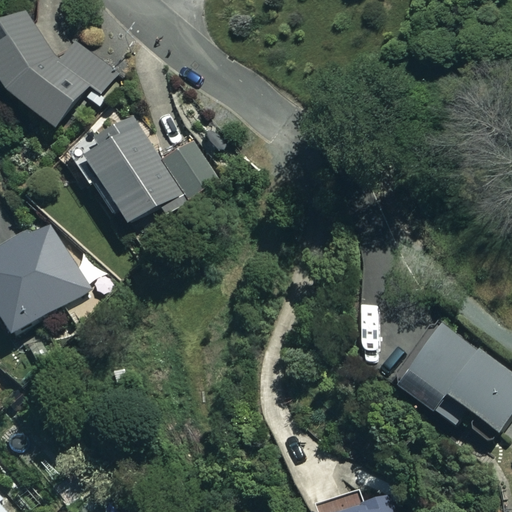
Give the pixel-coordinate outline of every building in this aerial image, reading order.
[(98,112),(123,81),(59,28),(46,44),(21,6),(0,19),(0,83),(6,92),(55,133),(83,100),(98,112)] [(162,164),(135,119),(75,155),(109,212),(116,208),(128,228),(182,195),(187,204),(220,185),(195,144),(162,164)] [(0,253),(0,320),(11,339),(65,308),(77,329),(103,314),(50,224),(0,253)] [(457,430),(468,414),(475,419),(468,430),(494,448),(511,422),(511,376),(440,326),(397,387),(457,430)] [(10,511),(0,498),(0,511),(10,511)] [(360,511),(355,499),(319,511),(394,511),(391,500),(360,511)]
